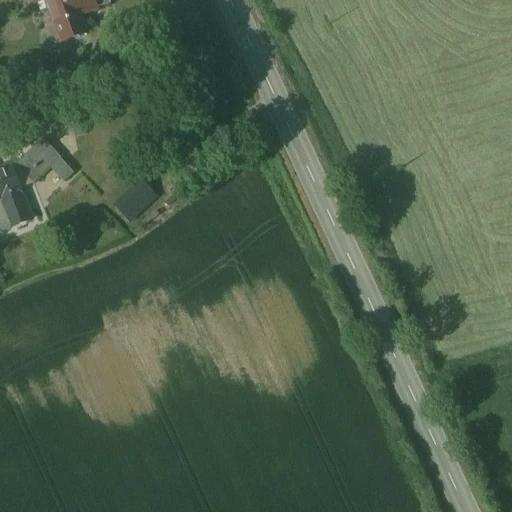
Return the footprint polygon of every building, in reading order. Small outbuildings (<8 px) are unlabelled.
[(87,35),(74,0),(44,0),(54,25),(46,28),(53,47),(87,35)] [(142,139),(108,159),(116,173),(151,153),(142,139)] [(43,141),(26,157),(44,177),(61,160),(43,141)] [(44,177),(26,157),(16,167),(34,186),(44,177)] [(11,168),(0,172),(0,233),(31,222),(11,168)]
